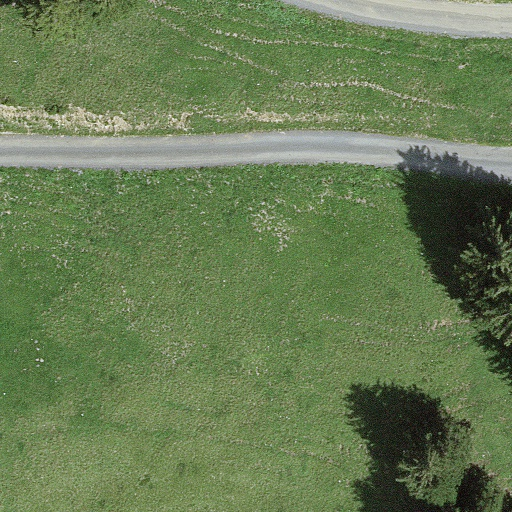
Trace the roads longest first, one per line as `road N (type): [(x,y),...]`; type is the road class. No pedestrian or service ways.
road 1 (unclassified): [(0,154),(345,147),(511,165)]
road 2 (unclassified): [(511,21),(335,0)]
